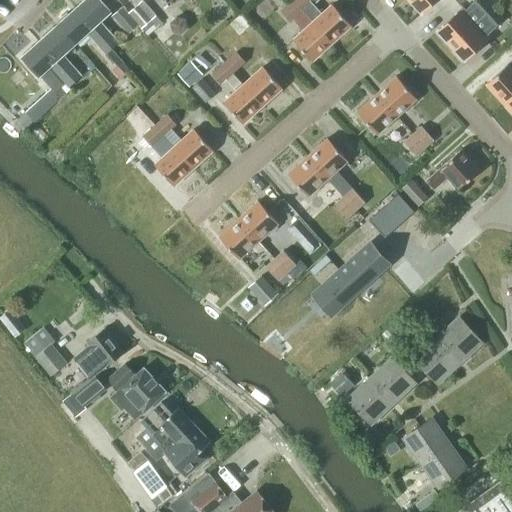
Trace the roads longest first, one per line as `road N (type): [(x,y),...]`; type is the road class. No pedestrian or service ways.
road 1 (track): [(331,511),(274,436),(191,365),(141,339),(88,284)]
road 2 (residential): [(189,217),(394,29)]
road 3 (residential): [(511,162),(394,29)]
road 4 (residential): [(401,248),(438,251),(511,204)]
